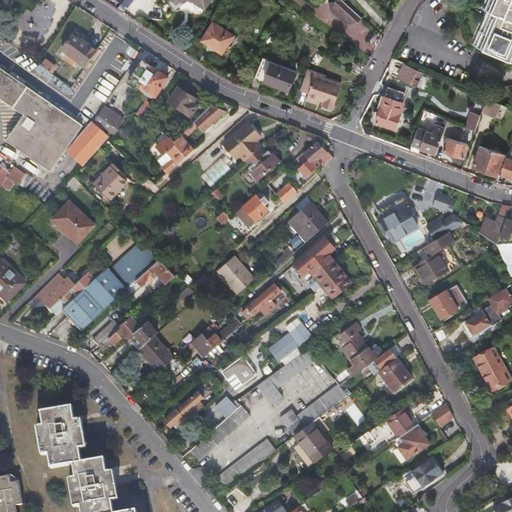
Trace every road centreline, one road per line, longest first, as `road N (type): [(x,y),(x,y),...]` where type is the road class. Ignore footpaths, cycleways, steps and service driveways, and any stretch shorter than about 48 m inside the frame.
road 1 (residential): [(346,135),(334,174),(483,452),(478,468),(450,490),(445,511)]
road 2 (residential): [(84,0),(221,89),(346,135)]
road 3 (residential): [(0,330),(74,357),(102,379),(215,511)]
road 4 (residential): [(346,135),(511,197)]
road 5 (residential): [(414,0),(346,135)]
